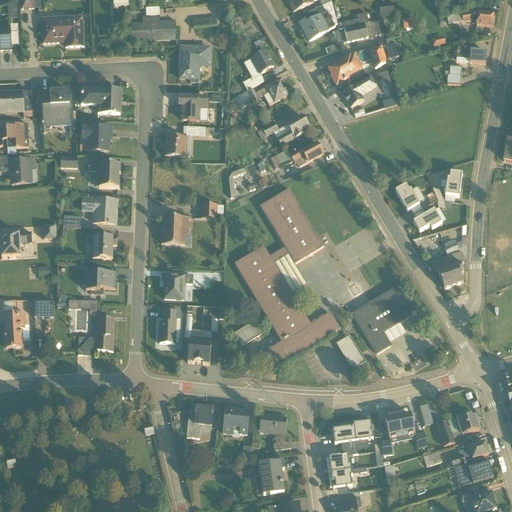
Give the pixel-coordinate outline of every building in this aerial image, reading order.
[(39,0),(19,0),(21,11),(40,11),(39,0)] [(288,0),(291,5),(289,6),(293,14),(313,5),(313,4),(316,2),(314,0),(288,0)] [(309,43),(335,29),(336,27),(331,3),(321,8),(305,16),(307,21),(299,25),(309,43)] [(17,4),(9,4),(9,19),(18,19),(17,4)] [(395,17),(393,4),(379,5),(380,19),(395,17)] [(452,5),(442,5),(442,14),(452,13),(452,5)] [(176,41),(175,23),(160,24),(159,10),(156,10),(156,6),(147,7),(147,11),(145,11),(146,18),(142,18),(142,25),(130,26),(131,44),(174,42),(176,41)] [(476,27),(492,28),(493,16),(477,15),(478,13),(447,19),(448,26),(477,22),(476,27)] [(343,31),(347,45),(381,38),(377,23),(369,25),(366,16),(356,18),(357,21),(338,26),(338,32),(343,31)] [(83,19),(42,20),(43,45),(64,44),(64,51),(84,51),(83,19)] [(216,19),(192,21),(193,30),(217,28),(216,19)] [(413,19),(403,22),(405,31),(416,28),(413,19)] [(0,54),(11,54),(10,35),(17,34),(17,27),(10,27),(10,30),(0,30),(0,54)] [(261,41),(253,45),(256,50),(264,46),(261,41)] [(392,42),(386,44),(391,61),(400,58),(396,45),(393,46),(392,42)] [(457,49),(456,64),(485,67),(486,55),(471,53),(471,50),(457,49)] [(209,70),(210,51),(180,50),(179,82),(189,82),(189,86),(199,86),(200,70),(209,70)] [(379,50),(367,54),(373,71),(385,67),(379,50)] [(273,69),(265,54),(243,66),(251,80),(242,85),(247,94),(253,91),(264,84),(259,76),(273,69)] [(337,86),(363,71),(354,55),(328,70),(337,86)] [(461,85),(462,70),(449,69),(448,84),(461,85)] [(396,101),(387,74),(377,78),(386,104),(396,101)] [(377,88),(371,78),(342,96),(350,110),(364,102),(361,97),(377,88)] [(230,103),(235,113),(263,98),(268,107),(289,96),(281,81),(255,95),(253,91),(247,94),(230,103)] [(121,94),(82,92),(81,110),(97,110),(97,117),(120,118),(121,94)] [(0,95),(0,115),(32,114),(31,94),(0,95)] [(70,129),(68,94),(50,95),(51,110),(41,110),(42,131),(70,129)] [(206,100),(179,100),(178,108),(182,108),(181,124),(200,124),(200,113),(206,113),(206,100)] [(308,130),(302,118),(278,132),(274,125),(257,134),(261,141),(273,134),(281,149),(302,137),(301,134),(308,130)] [(14,129),(0,130),(0,149),(2,149),(2,143),(6,143),(7,151),(28,150),(27,126),(14,127),(14,129)] [(109,131),(82,130),(81,142),(79,142),(79,155),(109,156),(109,131)] [(186,140),(165,139),(164,159),(190,160),(191,138),(211,139),(211,131),(183,130),(183,137),(186,138),(186,140)] [(307,165),(323,157),(317,146),(301,154),(300,152),(289,157),(286,153),(270,161),(275,171),(292,162),(293,165),(304,159),(307,165)] [(77,160),(61,160),(60,172),(77,172),(77,160)] [(34,161),(10,163),(10,167),(0,167),(0,175),(10,175),(11,188),(35,187),(34,161)] [(245,167),(250,178),(261,174),(257,163),(245,167)] [(322,178),(337,173),(334,166),(320,171),(322,178)] [(119,192),(120,175),(120,168),(88,167),(88,174),(98,175),(98,181),(96,181),(96,191),(119,192)] [(242,171),(226,178),(234,199),(256,190),(252,183),(248,185),(242,171)] [(445,198),(458,199),(462,176),(449,174),(449,181),(447,180),(445,198)] [(260,179),(263,188),(276,182),(274,178),(269,179),(268,176),(260,179)] [(407,214),(418,207),(410,192),(408,192),(405,187),(395,193),(407,214)] [(259,209),(285,251),(270,260),(263,249),(234,267),(281,343),(262,355),(273,372),(339,332),(328,314),(310,325),(274,266),(289,257),(294,267),(323,249),(288,191),(259,209)] [(117,203),(82,201),(81,215),(92,216),(92,226),(114,227),(115,215),(117,215),(117,203)] [(217,207),(202,206),(201,224),(216,225),(217,207)] [(441,225),(433,212),(413,224),(419,234),(429,228),(431,231),(441,225)] [(81,221),(64,219),(63,230),(66,230),(80,231),(81,221)] [(189,248),(190,221),(163,220),(162,247),(189,248)] [(0,248),(1,260),(20,259),(20,247),(31,246),(31,235),(0,237),(0,248)] [(117,249),(117,240),(93,239),(92,263),(105,264),(105,262),(112,262),(112,249),(117,249)] [(438,274),(444,292),(463,285),(460,277),(463,275),(460,266),(463,265),(455,241),(442,246),(447,259),(431,265),(435,275),(438,274)] [(49,279),(49,269),(38,270),(38,280),(49,279)] [(221,275),(211,274),(211,283),(221,284),(221,275)] [(116,276),(86,275),(85,294),(90,294),(90,298),(103,298),(103,291),(116,292),(116,276)] [(193,279),(162,278),(162,285),(165,285),(165,302),(190,303),(190,288),(192,288),(193,279)] [(411,318),(395,292),(353,316),(376,357),(390,348),(389,346),(382,335),(411,318)] [(37,320),(54,320),(54,304),(36,304),(37,320)] [(97,318),(97,312),(97,305),(69,304),(69,312),(89,312),(89,318),(97,318)] [(179,315),(164,314),(164,325),(160,325),(160,346),(175,347),(176,322),(179,322),(179,315)] [(24,316),(3,317),(5,350),(23,350),(22,345),(29,345),(28,328),(24,328),(24,316)] [(90,354),(112,354),(113,321),(94,320),(93,340),(78,340),(78,358),(90,358),(90,354)] [(235,337),(242,349),(260,338),(253,326),(235,337)] [(335,347),(352,373),(365,365),(349,339),(335,347)] [(198,365),(200,343),(189,342),(187,365),(194,366),(194,365),(198,365)] [(211,344),(200,343),(198,365),(202,366),(202,367),(209,367),(211,344)] [(511,374),(503,377),(507,395),(511,393),(511,374)] [(430,405),(421,407),(425,426),(434,424),(430,405)] [(196,414),(188,413),(185,440),(200,442),(200,438),(211,439),(214,412),(196,411),(196,414)] [(249,416),(225,414),(222,437),(247,439),(249,416)] [(385,422),(389,441),(414,436),(410,416),(385,422)] [(287,420),(261,417),(259,435),(274,438),(275,446),(273,447),(274,453),(290,451),(289,444),(286,445),(285,437),(287,420)] [(466,418),(448,424),(451,435),(459,433),(460,437),(478,433),(474,419),(466,421),(466,418)] [(360,421),(360,425),(352,426),(353,429),(355,444),(355,446),(373,444),(370,420),(360,421)] [(455,446),(451,435),(448,424),(437,427),(444,449),(455,446)] [(146,438),(153,436),(151,428),(144,429),(146,438)] [(355,444),(353,429),(332,432),(334,447),(341,446),(341,452),(351,451),(350,444),(355,444)] [(450,461),(452,470),(472,464),(472,462),(488,457),(484,445),(468,450),(458,454),(459,458),(450,461)] [(249,461),(251,450),(243,449),(242,460),(249,461)] [(328,460),(330,476),(354,472),(351,451),(341,452),(342,458),(328,460)] [(189,470),(185,452),(178,453),(182,471),(189,470)] [(438,455),(423,459),(426,468),(441,464),(438,455)] [(6,461),(8,471),(16,469),(13,459),(6,461)] [(472,464),(452,470),(459,490),(492,479),(488,465),(487,466),(485,460),(472,464)] [(282,463),(258,467),(262,498),(284,495),(281,477),(279,477),(279,473),(283,473),(282,463)] [(394,468),(384,469),(386,488),(396,487),(394,468)] [(354,472),(330,476),(332,491),(336,490),(337,497),(352,495),(351,489),(356,488),(354,472)] [(463,509),(465,511),(493,511),(496,511),(493,502),(494,502),(493,496),(491,497),(491,495),(474,500),(471,492),(459,496),(463,509)] [(360,500),(338,502),(338,511),(357,511),(361,510),(360,500)]
